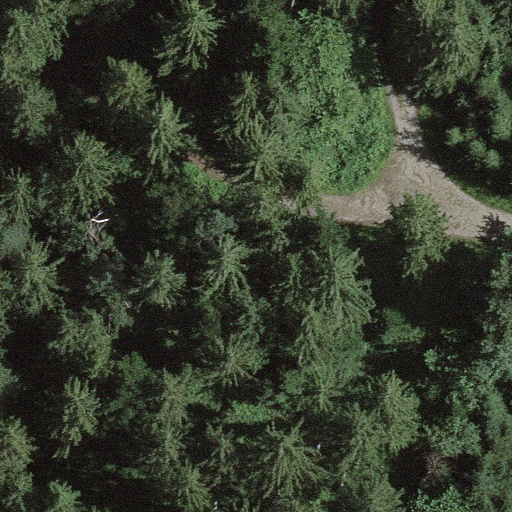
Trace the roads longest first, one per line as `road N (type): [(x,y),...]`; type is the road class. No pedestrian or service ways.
road 1 (track): [(445,235),(403,191),(216,118),(0,6)]
road 2 (track): [(394,511),(419,343),(445,235)]
road 3 (track): [(445,235),(443,152),(383,0)]
